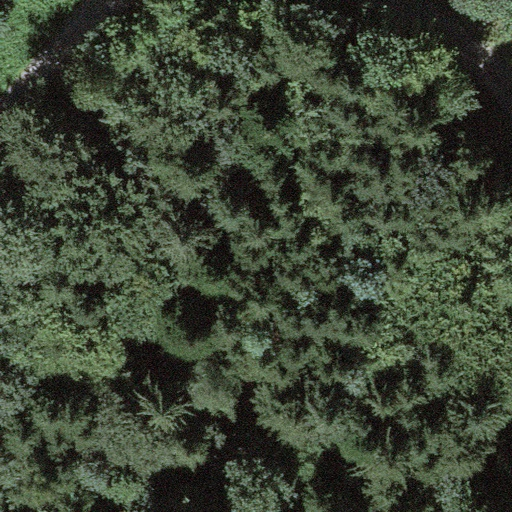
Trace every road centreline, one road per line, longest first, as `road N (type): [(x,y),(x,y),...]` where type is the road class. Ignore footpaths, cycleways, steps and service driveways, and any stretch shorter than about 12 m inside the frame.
road 1 (track): [(109,0),(0,117)]
road 2 (track): [(511,102),(426,7),(408,0)]
